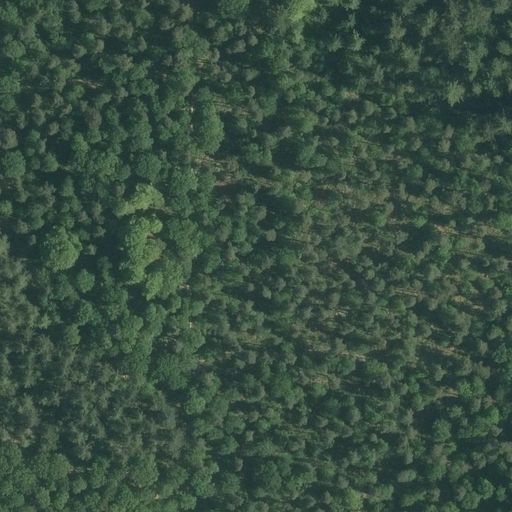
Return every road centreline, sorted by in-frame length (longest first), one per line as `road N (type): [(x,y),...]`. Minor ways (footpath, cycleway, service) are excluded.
road 1 (track): [(188,0),(187,511)]
road 2 (track): [(511,331),(401,364),(317,348),(250,359),(187,383)]
